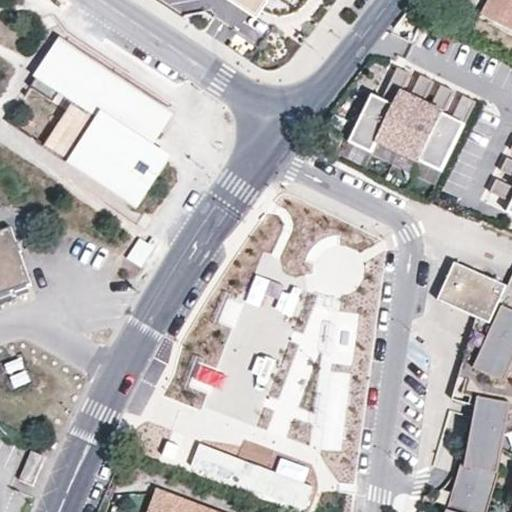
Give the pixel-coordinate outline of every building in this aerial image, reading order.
[(229,0),(256,17),(262,7),(271,13),(298,12),(306,0),(229,0)] [(511,0),(509,0),(511,1),(511,3),(500,26),(511,32),(511,0)] [(174,113),(62,40),(37,77),(59,91),(72,100),(95,114),(65,161),(120,196),(137,208),(166,164),(168,161),(150,149),(174,113)] [(374,97),(351,144),(372,154),(379,142),(443,173),(476,104),(464,98),(453,120),(444,115),(454,93),(443,87),(432,110),(423,106),(434,83),(422,77),(411,99),(401,95),(411,75),(399,69),(383,101),(374,97)] [(37,77),(29,88),(52,102),(59,91),(37,77)] [(95,114),(72,100),(65,110),(43,145),(65,161),(95,114)] [(511,215),(511,160),(508,159),(503,172),(511,176),(511,188),(498,181),(492,193),(511,203),(511,208),(509,214),(511,215)] [(0,231),(0,295),(32,284),(12,227),(0,231)] [(155,246),(139,238),(127,257),(141,267),(152,250),(155,246)] [(457,267),(441,304),(478,319),(492,325),(502,305),(509,288),(457,267)] [(511,281),(509,288),(502,305),(492,325),(478,319),(454,400),(477,408),(490,442),(507,436),(511,434),(511,281)] [(1,367),(7,381),(29,371),(23,358),(1,367)] [(477,396),(463,468),(495,474),(509,402),(477,396)] [(312,485),(200,443),(192,464),(304,507),(312,485)] [(46,457),(32,451),(20,480),(34,486),(46,457)] [(488,511),(500,474),(463,463),(448,511),(488,511)] [(210,511),(159,493),(151,511),(210,511)]
